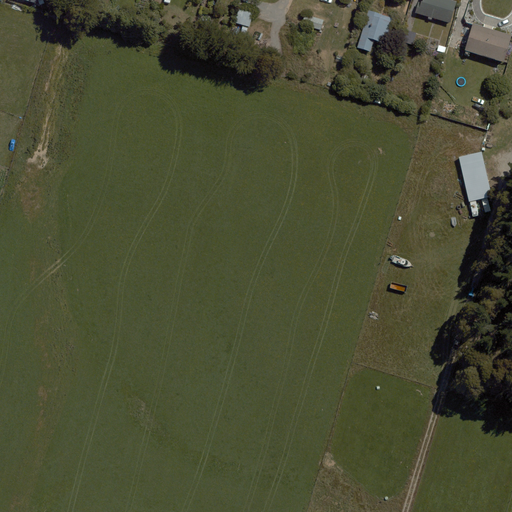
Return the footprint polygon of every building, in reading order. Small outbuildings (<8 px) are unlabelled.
[(456,2),(450,0),(421,0),(421,2),(418,2),(415,13),(450,23),(456,2)] [(233,22),(249,27),(254,13),(238,8),(233,22)] [(385,45),(393,18),(369,11),(358,47),(371,51),(374,42),(385,45)] [(304,14),(301,24),(320,30),(323,20),(304,14)] [(465,50),(504,62),(511,35),(473,24),(465,50)] [(403,28),(399,41),(413,45),(417,33),(403,28)] [(474,119),(472,127),(487,131),(489,124),(474,119)] [(470,201),(492,196),(481,151),(459,156),(470,201)]
